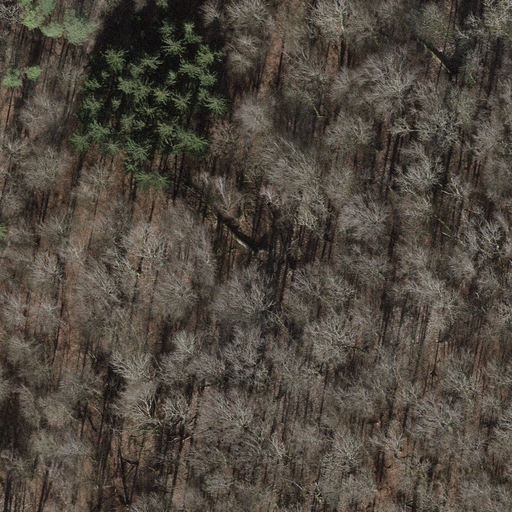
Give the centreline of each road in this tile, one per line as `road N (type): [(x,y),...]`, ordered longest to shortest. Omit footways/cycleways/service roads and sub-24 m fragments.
road 1 (track): [(303,0),(182,188),(0,422)]
road 2 (track): [(119,0),(36,151),(0,250)]
